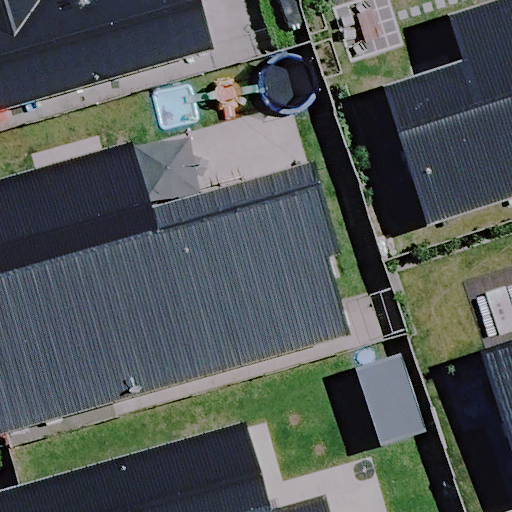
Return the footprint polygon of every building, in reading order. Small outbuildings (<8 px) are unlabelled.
[(0,0),(0,110),(205,54),(189,0),(0,0)] [(379,96),(423,231),(511,202),(511,4),(447,26),(461,70),(379,96)] [(0,434),(343,340),(320,259),(330,257),(312,193),(149,238),(126,154),(0,188),(0,434)] [(511,472),(511,351),(476,363),(511,472)] [(259,511),(238,432),(0,497),(0,511),(320,511),(319,506),(298,511),(259,511)]
